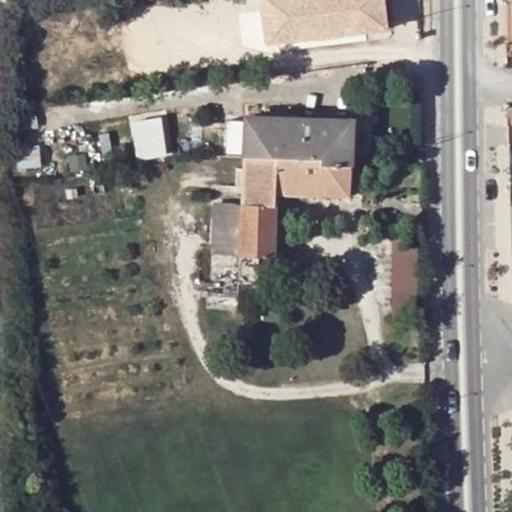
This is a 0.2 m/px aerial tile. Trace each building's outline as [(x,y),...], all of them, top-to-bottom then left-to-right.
[(278,0),(260,0),(263,26),(281,23),(278,0)] [(299,0),(278,0),(281,23),(303,21),(299,0)] [(167,112),(133,119),(141,159),(175,153),(167,112)] [(228,118),(226,155),(244,155),(321,157),(322,162),(352,163),(353,119),(246,114),(246,118),(228,118)] [(38,145),(17,149),(19,166),(40,164),(38,145)] [(350,194),(352,163),(322,162),(321,157),(244,155),(243,202),(214,201),(213,217),(241,218),(241,255),(239,310),(251,311),(254,311),(254,281),(274,282),(278,192),(350,194)] [(241,218),(213,217),(212,253),(241,255),(241,218)] [(418,240),(391,240),(392,316),(419,316),(418,240)] [(285,291),(268,290),(266,321),(284,322),(285,291)] [(251,311),(239,310),(238,330),(250,331),(251,311)]
